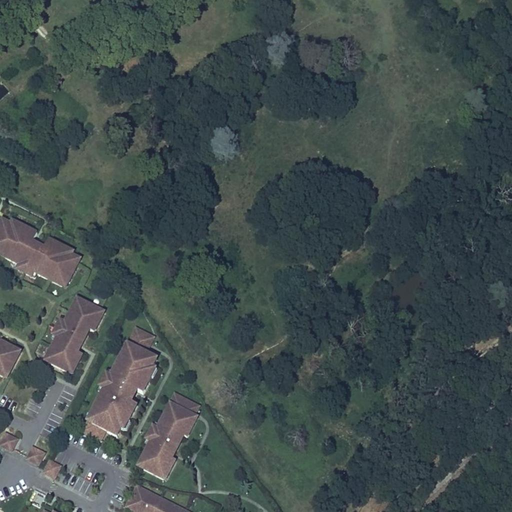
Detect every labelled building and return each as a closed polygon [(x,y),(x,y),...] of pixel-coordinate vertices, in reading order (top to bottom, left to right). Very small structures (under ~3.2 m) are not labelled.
[(0,119),(15,106),(12,103),(0,114),(0,119)] [(30,250),(36,239),(38,235),(21,226),(17,228),(11,224),(3,220),(0,226),(0,250),(4,252),(2,256),(2,257),(20,266),(27,270),(34,273),(52,283),(53,282),(55,278),(64,283),(68,285),(81,261),(73,256),(67,253),(66,249),(49,240),(47,244),(41,256),(30,250)] [(41,256),(47,244),(36,239),(30,250),(41,256)] [(24,274),(27,270),(20,266),(18,271),(24,274)] [(62,286),(64,283),(55,278),(53,282),(62,286)] [(71,350),(82,328),(90,332),(94,334),(105,313),(82,302),(80,307),(75,316),(71,313),(65,324),(61,331),(58,338),(53,349),(57,351),(53,360),(50,365),(73,376),(83,356),(79,354),(71,350)] [(75,316),(80,307),(76,305),(72,314),(75,316)] [(79,354),(90,332),(82,328),(71,350),(79,354)] [(124,435),(136,410),(131,408),(137,395),(142,398),(155,373),(152,372),(156,364),(143,358),(153,340),(135,331),(110,381),(104,392),(83,433),(99,442),(103,433),(117,440),(121,433),(124,435)] [(0,370),(5,373),(10,375),(21,353),(1,343),(0,344),(0,370)] [(53,360),(57,351),(53,349),(49,358),(53,360)] [(104,392),(110,381),(105,378),(99,390),(104,392)] [(187,443),(198,421),(194,419),(199,408),(174,396),(156,431),(148,446),(136,470),(165,485),(176,464),(172,461),(183,440),(187,443)] [(148,446),(156,431),(151,428),(143,443),(148,446)] [(12,452),(16,443),(5,437),(1,447),(12,452)] [(39,466),(44,455),(33,449),(28,461),(39,466)] [(54,482),(59,471),(48,465),(43,476),(54,482)] [(180,511),(136,489),(126,510),(128,511),(180,511)] [(39,510),(45,499),(34,493),(28,504),(39,510)]
